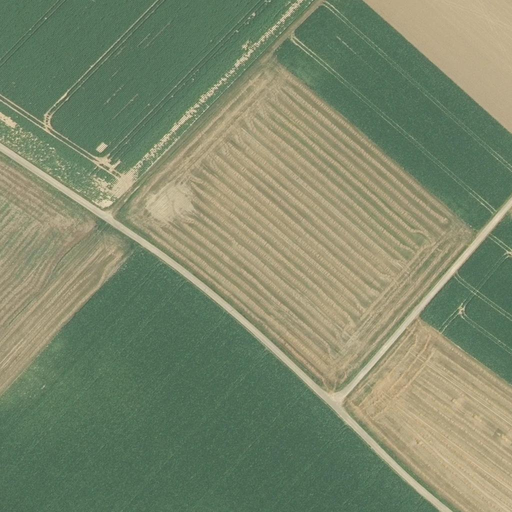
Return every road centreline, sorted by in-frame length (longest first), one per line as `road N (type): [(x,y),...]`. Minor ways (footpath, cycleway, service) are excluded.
road 1 (track): [(0,149),(198,286),(340,413)]
road 2 (track): [(111,224),(335,0)]
road 3 (track): [(340,413),(511,216)]
road 4 (track): [(293,366),(163,511)]
road 5 (track): [(340,413),(441,511)]
